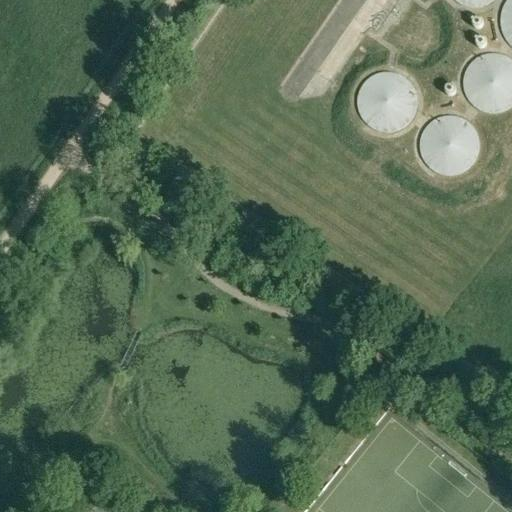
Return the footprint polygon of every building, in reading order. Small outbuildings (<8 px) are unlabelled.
[(454,0),(458,4),(463,8),(468,11),(474,12),(480,13),(485,12),(492,11),(497,8),(502,4),(505,0),(454,0)] [(511,59),(508,57),(501,55),(495,55),(488,56),(483,58),(478,62),(473,66),(470,69),(467,75),(465,82),(465,88),(466,95),(468,101),(471,106),(475,111),(480,114),(485,117),(491,119),(497,119),(502,119),(509,117),(511,115),(511,59)] [(309,101),(330,73),(317,63),(295,91),(309,101)] [(423,105),(423,104),(423,99),(421,92),(418,86),(413,81),(408,77),(402,74),(395,72),(389,72),(383,73),(377,75),(372,79),(368,83),(365,86),(362,92),(360,99),(359,105),(360,113),(363,118),(365,123),(369,128),(374,131),(379,134),(386,136),(391,136),(397,136),(403,134),(408,131),(413,128),(417,123),(420,118),(422,113),(423,105)] [(489,150),(489,149),(488,144),(486,137),(483,131),(479,126),(474,122),(468,119),(461,118),(455,117),(448,119),(443,121),(438,124),(433,128),(430,131),(427,137),(425,144),(425,150),(426,158),(428,163),(431,168),(435,173),(440,177),(445,179),(451,181),(457,181),(462,181),(469,179),(474,177),(479,173),(483,168),(486,163),(488,158),(489,150)]
